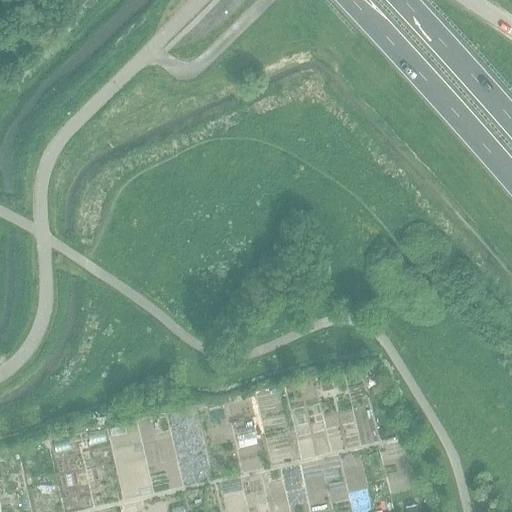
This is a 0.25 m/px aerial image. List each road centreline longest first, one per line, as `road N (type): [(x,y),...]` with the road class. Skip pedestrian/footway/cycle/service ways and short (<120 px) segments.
road 1 (trunk): [(354,0),(511,179)]
road 2 (trunk): [(511,124),(397,0)]
